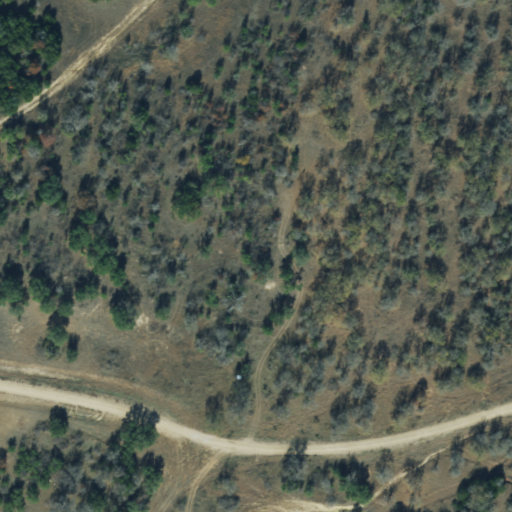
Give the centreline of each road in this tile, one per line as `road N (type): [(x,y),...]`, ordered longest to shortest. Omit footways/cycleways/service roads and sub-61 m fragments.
road 1 (track): [(511,403),(334,449),(207,441),(130,400),(0,385)]
road 2 (track): [(0,79),(104,0)]
